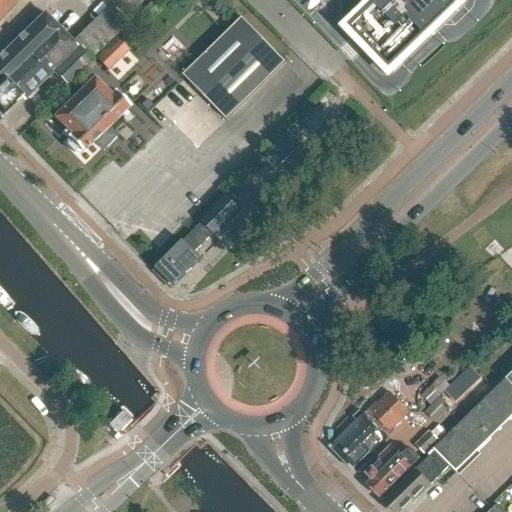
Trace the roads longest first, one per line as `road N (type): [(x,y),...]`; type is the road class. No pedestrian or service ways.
road 1 (primary): [(511,77),(280,309)]
road 2 (primary): [(311,342),(333,295),(511,122)]
road 3 (tertiary): [(193,350),(166,338),(0,173)]
road 4 (residential): [(18,511),(61,470),(72,441),(67,413),(0,343)]
road 5 (primary): [(199,396),(70,511)]
road 6 (primary): [(104,511),(214,414)]
road 7 (residential): [(354,90),(265,0)]
